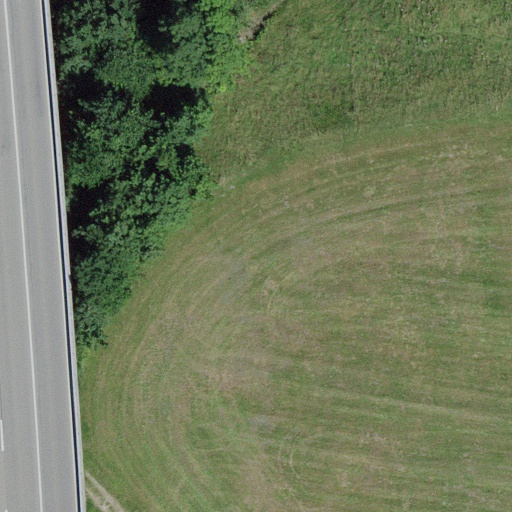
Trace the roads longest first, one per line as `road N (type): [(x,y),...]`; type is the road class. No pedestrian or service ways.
road 1 (track): [(285,0),(189,112),(59,299),(37,358),(33,387),(47,428),(110,511)]
road 2 (primary): [(0,111),(23,511)]
